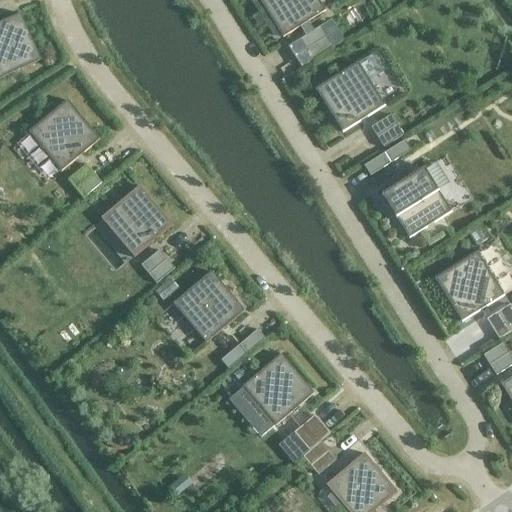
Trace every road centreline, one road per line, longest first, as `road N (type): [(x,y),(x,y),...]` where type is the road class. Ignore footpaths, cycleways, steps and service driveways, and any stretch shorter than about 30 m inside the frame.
road 1 (residential): [(60,0),(95,66),(421,455),(443,464)]
road 2 (residential): [(463,462),(468,420),(211,0)]
